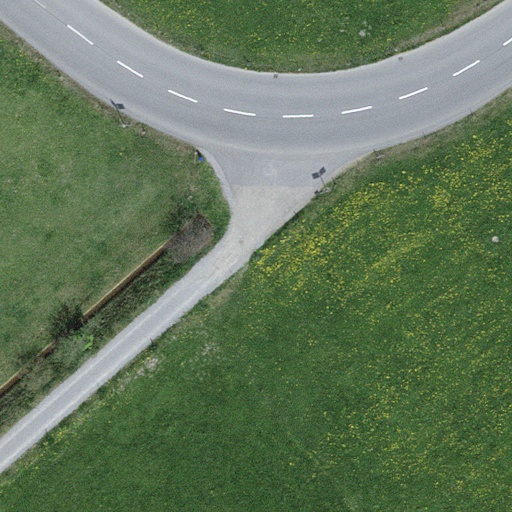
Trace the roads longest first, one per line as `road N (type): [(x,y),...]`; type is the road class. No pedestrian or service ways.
road 1 (unclassified): [(35,0),(146,80),(215,106),(281,116),(351,112),(413,97),(511,40)]
road 2 (track): [(0,461),(256,234),(272,199),(281,116)]
